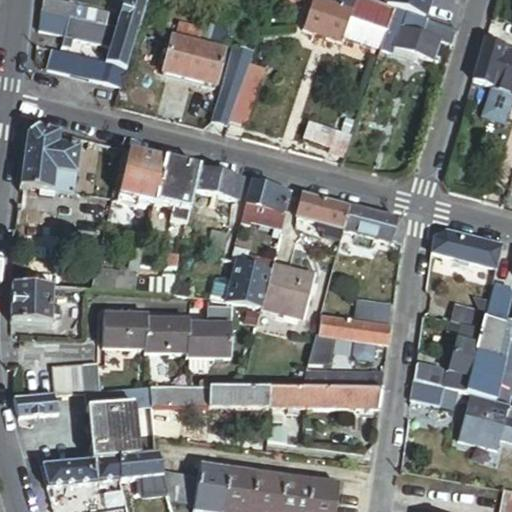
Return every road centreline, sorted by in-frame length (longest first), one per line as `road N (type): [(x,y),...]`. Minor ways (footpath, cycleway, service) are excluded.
road 1 (residential): [(2,104),(419,211)]
road 2 (residential): [(379,511),(419,211)]
road 3 (residential): [(419,211),(479,0)]
